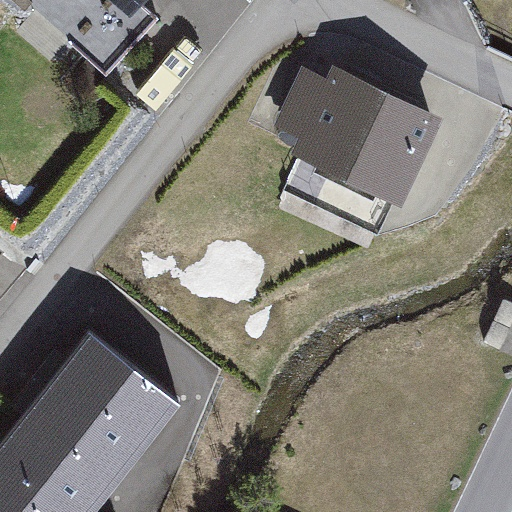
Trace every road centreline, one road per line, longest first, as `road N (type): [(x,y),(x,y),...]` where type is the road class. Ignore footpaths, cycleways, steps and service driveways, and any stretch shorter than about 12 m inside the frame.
road 1 (residential): [(282,0),(0,352)]
road 2 (residential): [(511,85),(341,0)]
